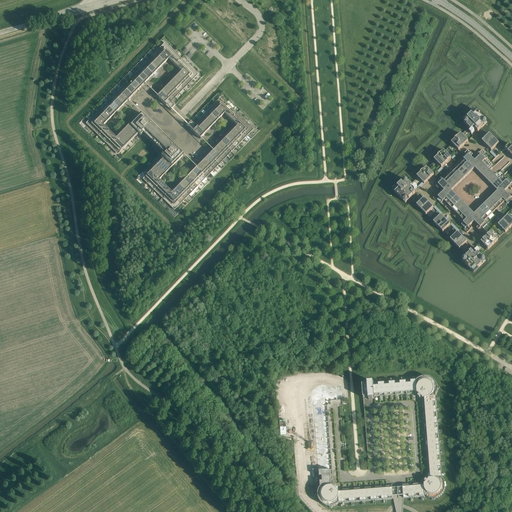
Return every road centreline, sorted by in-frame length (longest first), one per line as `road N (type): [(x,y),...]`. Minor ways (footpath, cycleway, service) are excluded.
road 1 (residential): [(395,477),(418,472),(407,402),(369,410),(374,478)]
road 2 (unclassified): [(181,114),(257,37),(259,18),(240,0)]
